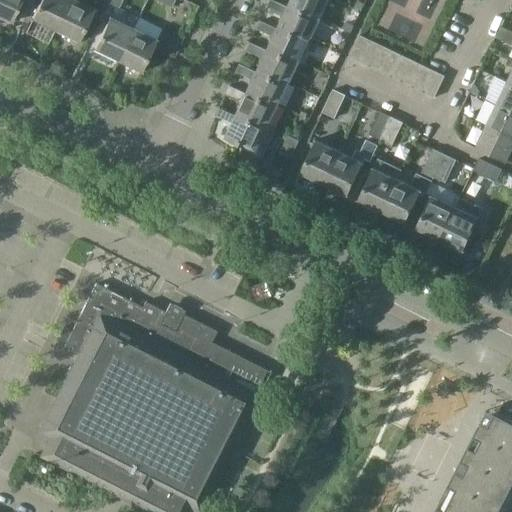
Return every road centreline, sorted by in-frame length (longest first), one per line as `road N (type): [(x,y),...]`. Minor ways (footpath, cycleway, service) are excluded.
road 1 (unclassified): [(150,170),(511,347)]
road 2 (residential): [(150,170),(233,0)]
